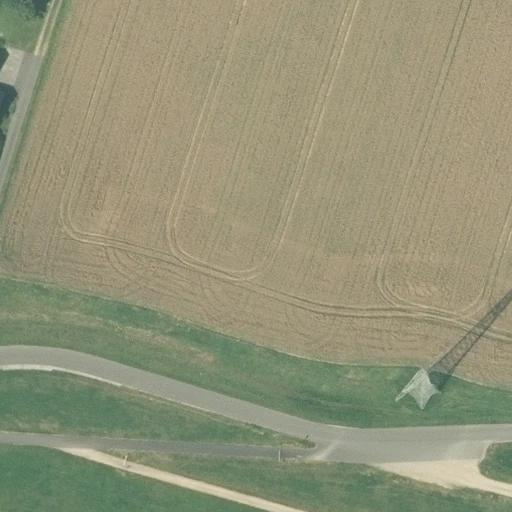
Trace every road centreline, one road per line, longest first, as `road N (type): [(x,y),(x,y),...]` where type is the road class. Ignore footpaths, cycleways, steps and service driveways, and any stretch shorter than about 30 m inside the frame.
road 1 (unclassified): [(0,359),(65,359),(306,432),(410,441),(511,433)]
road 2 (residential): [(38,55),(0,173)]
